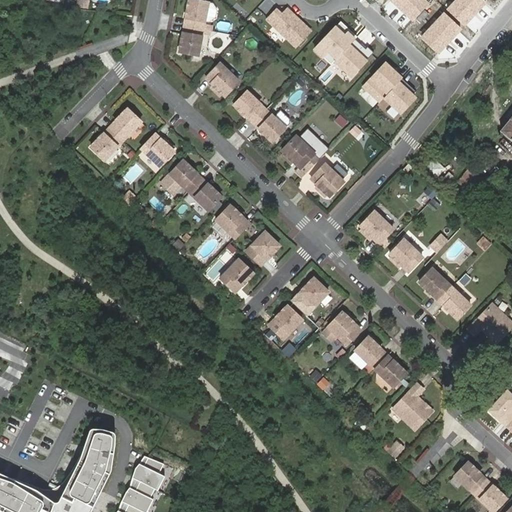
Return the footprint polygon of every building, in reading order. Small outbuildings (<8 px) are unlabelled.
[(92,2),(82,0),(80,0),(79,8),(91,10),(92,2)] [(209,3),(194,0),(189,0),(185,26),(204,29),(205,21),(209,3)] [(209,22),(215,18),(216,9),(212,3),(209,3),(205,21),(209,22)] [(275,9),(264,19),(294,49),(312,31),(287,6),(280,13),(275,9)] [(375,49),(339,18),(315,46),(351,77),(375,49)] [(204,29),(185,26),(180,52),(198,56),(203,34),(208,35),(209,30),(205,29),(204,29)] [(405,77),(384,59),(361,85),(380,102),(384,97),(402,114),(419,96),(402,81),(405,77)] [(239,81),(220,64),(206,78),(225,96),(239,81)] [(266,110),(247,91),(234,105),(253,123),(266,110)] [(128,109),(109,128),(123,141),(141,122),(128,109)] [(274,117),(266,110),(253,123),(272,142),(289,123),(289,119),(280,110),(274,117)] [(344,127),(348,121),(340,115),(336,121),(344,127)] [(511,117),(501,132),(511,141),(511,117)] [(109,128),(91,147),(105,160),(123,141),(109,128)] [(296,172),(302,177),(329,149),(308,128),(298,138),(296,136),(282,151),(288,156),(294,162),(300,168),(296,172)] [(357,136),(352,131),(346,137),(351,142),(357,136)] [(174,152),(155,134),(141,148),(160,166),(174,152)] [(294,162),(288,156),(284,160),(290,165),(294,162)] [(440,176),(446,167),(435,159),(429,168),(440,176)] [(202,178),(183,160),(170,175),(188,193),(202,178)] [(136,163),(123,176),(130,184),(144,170),(136,163)] [(325,164),(311,179),(318,185),(328,195),(330,197),(344,182),(325,164)] [(405,165),(399,171),(405,177),(411,170),(405,165)] [(463,199),(482,182),(471,170),(452,187),(463,199)] [(161,184),(173,196),(182,187),(169,175),(161,184)] [(221,196),(202,178),(188,193),(207,211),(221,196)] [(328,195),(318,185),(316,187),(326,197),(328,195)] [(423,193),(418,200),(426,206),(431,199),(423,193)] [(434,198),(428,205),(437,212),(442,205),(434,198)] [(216,220),(235,238),(249,223),(230,205),(216,220)] [(235,206),(233,208),(242,217),(244,214),(235,206)] [(395,231),(376,213),(362,227),(381,245),(395,231)] [(265,231),(246,251),(261,265),(280,245),(265,231)] [(447,242),(441,236),(431,246),(437,252),(447,242)] [(422,257),(404,239),(390,254),(409,272),(422,257)] [(486,248),(480,243),(476,247),(481,253),(486,248)] [(231,255),(235,251),(230,245),(226,250),(231,255)] [(239,259),(220,279),(234,292),(253,273),(239,259)] [(208,272),(212,279),(220,274),(216,267),(208,272)] [(451,287),(432,268),(419,282),(438,300),(451,287)] [(286,289),(295,297),(314,278),(305,269),(286,289)] [(464,285),(470,278),(465,274),(459,280),(464,285)] [(330,294),(314,278),(295,297),(312,313),(330,294)] [(470,305),(451,287),(438,300),(457,319),(470,305)] [(511,323),(492,304),(468,329),(474,334),(480,328),(496,343),(511,326),(511,323)] [(304,321),(287,306),(269,325),(285,341),(304,321)] [(360,330),(342,312),(328,326),(347,345),(360,330)] [(331,342),(338,336),(328,326),(322,333),(331,342)] [(368,337),(355,350),(374,369),(387,355),(368,337)] [(294,350),(288,343),(281,350),(288,357),(294,350)] [(406,373),(387,355),(374,369),(393,387),(406,373)] [(315,371),(310,377),(315,382),(320,377),(315,371)] [(323,379),(317,385),(323,390),(329,384),(323,379)] [(418,385),(395,410),(416,430),(433,412),(417,397),(424,390),(418,385)] [(511,395),(507,391),(489,410),(511,431),(511,395)] [(361,420),(357,424),(363,430),(367,426),(361,420)] [(15,479),(0,471),(0,510),(3,511),(90,511),(111,472),(112,469),(115,447),(116,435),(116,433),(114,431),(105,428),(98,428),(94,428),(91,429),(90,431),(85,446),(80,456),(73,469),(65,481),(62,485),(57,488),(50,490),(43,489),(15,479)] [(394,458),(402,449),(396,442),(387,452),(394,458)] [(164,464),(145,456),(140,463),(135,468),(132,477),(155,488),(158,490),(165,476),(159,473),(164,464)] [(487,480),(468,462),(455,476),(474,494),(487,480)] [(155,488),(132,477),(130,487),(126,492),(122,501),(143,511),(144,511),(146,511),(154,499),(150,497),(155,488)] [(492,511),(506,499),(487,480),(474,494),(492,511)] [(143,511),(122,501),(119,510),(116,511),(143,511)]
